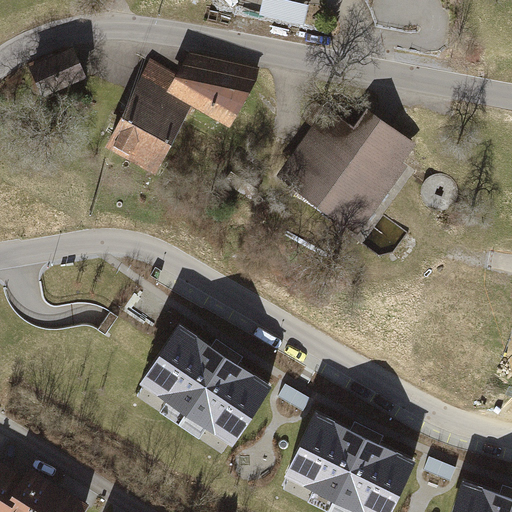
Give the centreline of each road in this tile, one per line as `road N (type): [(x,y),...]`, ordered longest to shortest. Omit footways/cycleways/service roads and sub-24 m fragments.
road 1 (residential): [(0,257),(99,240),(151,248),(429,410),(511,437)]
road 2 (tertiary): [(0,59),(78,30),(182,37),(511,98)]
